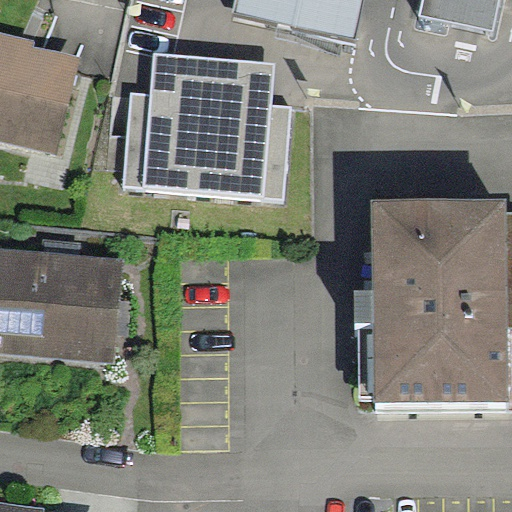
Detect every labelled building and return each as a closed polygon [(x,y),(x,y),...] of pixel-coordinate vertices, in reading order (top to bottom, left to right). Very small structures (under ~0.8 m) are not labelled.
[(350,52),(360,0),(236,0),(231,28),(350,52)] [(488,43),(497,0),(420,0),(414,28),(488,43)] [(0,134),(43,144),(65,56),(0,40),(0,134)] [(265,109),(267,67),(148,60),(146,100),(125,99),(120,196),(279,205),(285,110),(265,109)] [(366,219),(370,418),(500,415),(496,216),(366,219)] [(0,351),(105,359),(112,279),(0,270),(0,351)]
